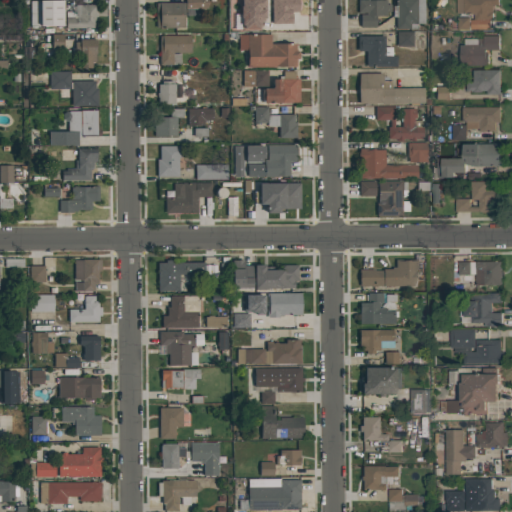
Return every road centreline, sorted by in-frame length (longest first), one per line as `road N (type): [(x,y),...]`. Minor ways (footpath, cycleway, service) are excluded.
road 1 (residential): [(127,0),(131,511)]
road 2 (residential): [(0,240),(511,236)]
road 3 (residential): [(329,0),(333,511)]
